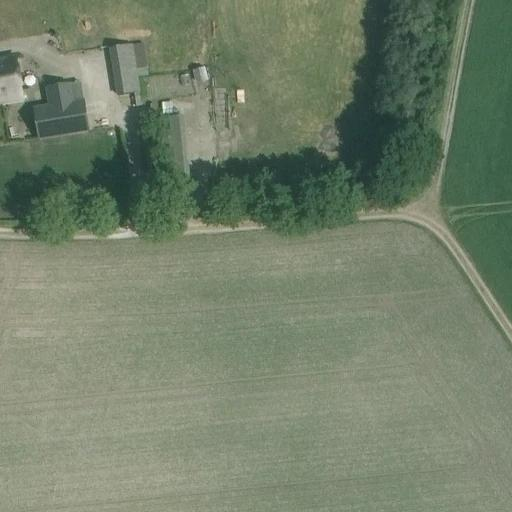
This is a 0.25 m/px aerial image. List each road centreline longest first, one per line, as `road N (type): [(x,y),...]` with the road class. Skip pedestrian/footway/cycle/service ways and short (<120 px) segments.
road 1 (track): [(420,205),(128,231),(0,233)]
road 2 (track): [(511,336),(420,205)]
